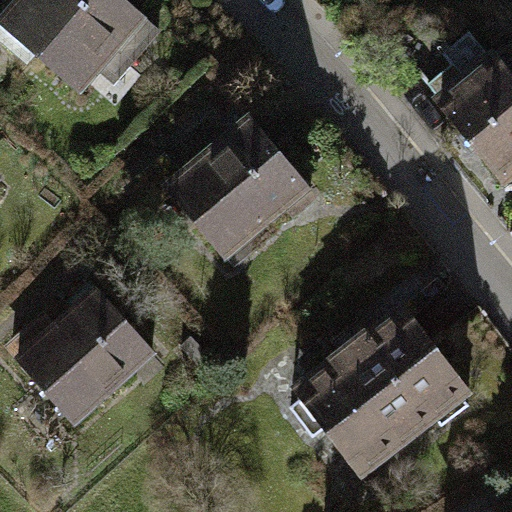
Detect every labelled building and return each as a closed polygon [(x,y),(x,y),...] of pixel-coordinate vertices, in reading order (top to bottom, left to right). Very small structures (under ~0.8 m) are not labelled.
[(112,0),(11,0),(0,13),(0,35),(21,54),(25,50),(71,89),(102,53),(116,65),(147,29),(112,0)] [(464,30),(414,68),(498,176),(511,164),(511,72),(508,75),(493,55),(487,59),(464,30)] [(240,119),(160,184),(221,258),(256,229),(249,220),(294,184),(240,119)] [(37,317),(2,348),(68,421),(146,352),(89,288),(80,296),(46,326),(37,317)] [(324,369),(292,393),(348,466),(418,413),(429,428),(455,408),(445,395),(451,390),(394,316),(362,341),(356,333),(318,362),(324,369)]
